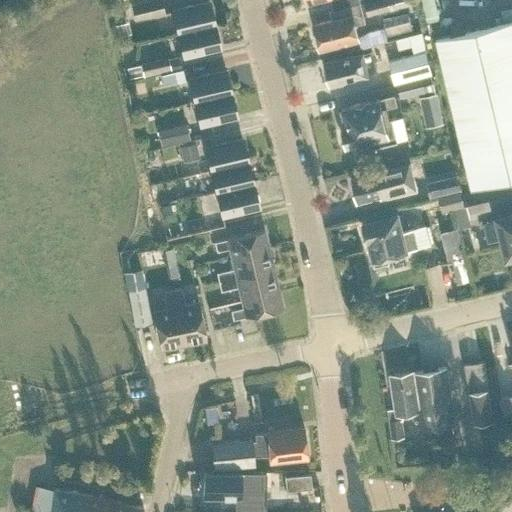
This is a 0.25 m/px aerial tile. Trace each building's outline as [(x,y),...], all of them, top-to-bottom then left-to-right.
[(164,13),(160,0),(142,0),(130,3),(133,20),(164,13)] [(331,8),(359,1),(358,0),(307,0),(308,3),(319,0),(329,0),(331,8)] [(412,4),(411,0),(370,0),(364,2),(367,15),(412,4)] [(177,33),(213,24),(208,1),(172,10),(177,33)] [(355,24),(364,21),(359,1),(331,8),(328,9),(331,19),(313,23),(320,49),(358,39),(358,36),(355,24)] [(412,29),(408,11),(382,17),(387,35),(412,29)] [(511,19),(436,38),(471,188),(511,178),(511,19)] [(183,55),(219,47),(213,24),(177,33),(183,55)] [(371,42),(386,38),(384,28),(369,31),(358,36),(358,39),(360,47),(372,44),(371,42)] [(416,57),(427,54),(421,32),(409,35),(412,45),(414,52),(415,52),(416,57)] [(367,73),(376,71),(371,52),(362,54),(362,52),(323,62),(329,86),(368,76),(367,73)] [(416,57),(415,52),(414,52),(389,59),(394,82),(431,72),(427,54),(416,57)] [(170,69),(167,56),(139,63),(139,64),(125,67),(128,78),(142,75),(142,76),(170,69)] [(182,69),(171,72),(174,83),(184,80),(182,69)] [(194,101),(230,93),(225,70),(188,79),(194,101)] [(436,93),(431,74),(397,83),(400,96),(423,91),(424,95),(421,96),(427,124),(443,120),(436,93)] [(199,124),(235,115),(230,93),(194,101),(199,124)] [(386,107),(395,104),(393,95),(341,108),(346,127),(342,127),(343,130),(341,134),(342,140),(346,143),(347,145),(393,134),(386,107)] [(187,137),(184,125),(157,131),(160,144),(187,137)] [(210,170),(247,161),(241,139),(205,147),(210,170)] [(183,161),(198,158),(194,142),(179,145),(183,161)] [(216,192),(252,183),(247,161),(210,170),(216,192)] [(380,198),(415,189),(409,164),(351,178),(357,201),(380,196),(380,198)] [(430,198),(439,196),(446,194),(442,177),(426,180),(430,198)] [(467,205),(463,205),(453,208),(458,228),(471,224),(469,214),(511,203),(511,181),(464,193),(467,205)] [(154,197),(165,194),(162,182),(151,185),(154,197)] [(221,215),(257,206),(252,183),(216,192),(221,215)] [(453,208),(463,205),(460,191),(446,194),(439,196),(443,210),(453,208)] [(169,203),(159,205),(162,215),(171,213),(169,203)] [(511,208),(493,213),(504,259),(511,257),(511,208)] [(404,250),(416,247),(411,228),(401,230),(396,214),(362,223),(367,242),(368,241),(373,259),(375,265),(388,261),(387,255),(405,250),(404,250)] [(230,258),(268,249),(263,229),(226,238),(226,239),(213,242),(216,251),(228,247),(230,258)] [(164,248),(169,277),(178,275),(172,246),(164,248)] [(462,247),(453,249),(458,273),(468,271),(462,247)] [(217,281),(272,268),(268,249),(230,258),(233,268),(215,272),(217,281)] [(193,254),(195,263),(205,261),(203,252),(193,254)] [(240,296),(277,288),(272,268),(217,281),(219,290),(237,286),(240,296)] [(142,283),(126,287),(133,324),(150,321),(142,283)] [(182,344),(205,340),(198,302),(184,305),(180,287),(171,289),(182,344)] [(244,316),(282,307),(277,288),(240,296),(242,307),(230,310),(232,319),(244,316)] [(159,349),(182,344),(171,289),(162,291),(166,309),(152,312),(159,349)] [(355,294),(351,302),(373,314),(377,306),(355,294)] [(474,423),(492,421),(483,360),(465,363),(474,423)] [(422,428),(455,423),(450,392),(446,366),(414,371),(414,370),(390,374),(395,407),(388,409),(392,437),(404,435),(401,418),(403,418),(402,411),(419,409),(422,428)] [(218,400),(207,402),(209,418),(220,417),(218,400)] [(268,461),(306,456),(303,428),(265,432),(253,434),(254,439),(250,440),(250,439),(210,443),(213,470),(253,466),(252,456),(267,454),(268,461)] [(263,511),(264,473),(204,472),(202,495),(234,496),(234,511),(263,511)] [(285,477),(286,490),(310,488),(308,475),(285,477)] [(141,511),(142,506),(112,501),(112,498),(54,488),(54,489),(37,486),(32,511),(141,511)]
